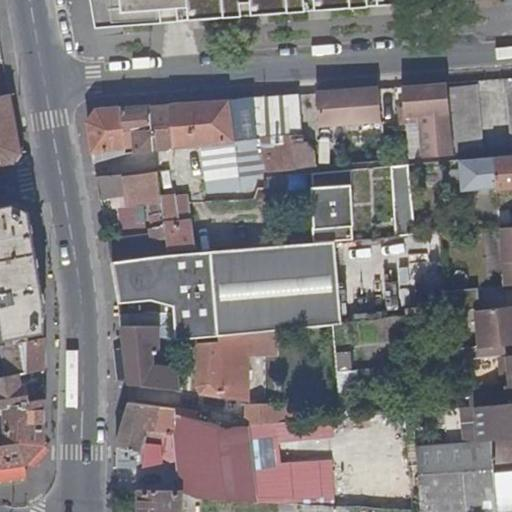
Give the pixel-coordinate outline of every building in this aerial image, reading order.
[(95,0),(101,31),(419,1),(419,0),(95,0)] [(419,117),(423,159),(450,157),(443,84),(399,87),(402,118),(419,117)] [(448,89),(454,154),(480,152),(475,86),(448,89)] [(341,92),(311,94),(314,128),(377,123),(374,89),(350,91),(351,96),(342,97),(341,92)] [(17,153),(8,95),(0,96),(0,166),(8,165),(17,153)] [(281,105),(293,104),(292,96),(280,97),(281,105)] [(267,107),(281,105),(280,97),(266,98),(267,107)] [(266,98),(246,99),(249,109),(267,107),(266,98)] [(263,174),(290,171),(289,140),(289,137),(251,141),(231,144),(225,101),(166,105),(170,149),(196,148),(207,195),(242,192),(251,189),(263,174)] [(249,109),(251,141),(289,137),(296,136),(293,104),(281,105),(267,107),(249,109)] [(151,150),(170,149),(166,105),(149,107),(151,150)] [(149,107),(120,109),(122,142),(132,141),(133,154),(151,150),(149,107)] [(85,124),(92,165),(108,160),(107,151),(123,148),(122,142),(120,109),(94,111),(85,124)] [(289,140),(290,171),(315,169),(311,137),(296,140),(289,140)] [(511,156),(493,158),(495,188),(511,186),(511,156)] [(493,158),(458,161),(460,190),(495,188),(493,158)] [(405,166),(388,168),(393,237),(413,236),(405,166)] [(120,175),(123,196),(124,206),(159,202),(159,199),(155,172),(120,175)] [(348,172),(309,175),(310,189),(309,189),(311,229),(310,229),(310,243),(351,241),(351,226),(349,226),(348,186),(350,186),(348,172)] [(94,178),(98,202),(123,196),(120,175),(94,178)] [(284,178),(267,179),(268,191),(285,189),(284,178)] [(163,239),(165,252),(193,250),(187,202),(175,204),(174,199),(166,199),(159,199),(159,202),(160,214),(161,220),(163,239)] [(15,204),(0,206),(0,341),(43,332),(43,306),(27,211),(15,204)] [(149,221),(152,240),(163,239),(161,220),(149,221)] [(511,228),(499,229),(504,287),(511,286),(511,228)] [(152,240),(105,245),(108,261),(110,260),(166,256),(165,255),(165,252),(163,239),(152,240)] [(244,334),(332,325),(335,325),(329,243),(207,251),(210,297),(176,299),(170,306),(171,306),(172,342),(219,336),(244,334)] [(166,256),(110,260),(118,305),(132,303),(148,301),(168,306),(170,306),(176,299),(210,297),(207,251),(193,252),(165,255),(166,256)] [(447,290),(445,308),(476,310),(477,291),(447,290)] [(148,301),(132,303),(133,315),(169,311),(168,306),(148,301)] [(511,307),(473,311),(476,350),(511,346),(511,307)] [(155,328),(121,328),(128,385),(178,390),(176,369),(175,367),(173,349),(156,350),(155,328)] [(245,399),(244,334),(219,336),(219,342),(198,344),(196,388),(199,394),(245,399)] [(42,371),(43,341),(0,349),(0,353),(5,379),(15,377),(42,371)] [(15,377),(5,379),(0,379),(0,408),(11,406),(28,403),(23,386),(17,387),(15,377)] [(511,388),(484,391),(484,407),(491,406),(507,405),(511,404),(511,388)] [(42,444),(42,401),(28,403),(11,406),(5,435),(0,435),(0,465),(27,461),(42,444)] [(173,410),(128,404),(115,447),(116,448),(115,469),(137,470),(137,453),(140,453),(142,444),(176,446),(175,417),(174,417),(173,410)] [(511,404),(507,405),(491,406),(492,441),(511,439),(511,404)] [(245,427),(300,423),(298,407),(244,407),(245,427)] [(195,412),(173,410),(174,417),(175,417),(180,417),(202,422),(226,429),(239,428),(239,423),(195,412)] [(175,417),(176,446),(179,495),(194,499),(199,500),(253,504),(245,427),(239,428),(226,429),(202,422),(180,417),(175,417)] [(174,493),(138,492),(137,511),(179,511),(179,495),(174,493)]
